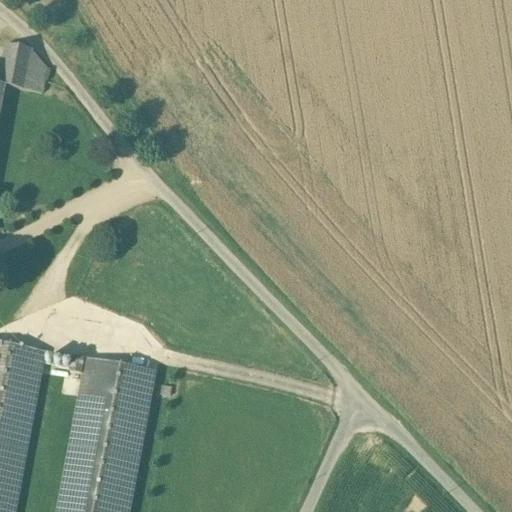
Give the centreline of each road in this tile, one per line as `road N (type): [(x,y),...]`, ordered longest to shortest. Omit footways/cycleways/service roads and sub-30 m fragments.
road 1 (unclassified): [(0,8),(163,192),(475,511)]
road 2 (track): [(362,395),(309,511)]
